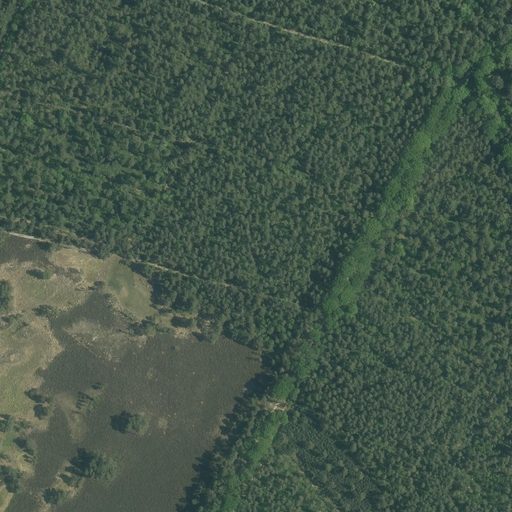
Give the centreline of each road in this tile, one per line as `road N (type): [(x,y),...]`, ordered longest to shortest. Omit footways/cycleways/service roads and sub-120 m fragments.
road 1 (track): [(0,230),(84,248),(131,239),(138,257),(330,316)]
road 2 (track): [(198,0),(462,86)]
road 3 (track): [(462,86),(330,316)]
road 4 (track): [(511,447),(482,428),(487,385),(478,360),(350,278)]
road 5 (track): [(254,17),(139,244)]
road 6 (track): [(395,511),(511,298)]
road 7 (track): [(330,316),(220,511)]
